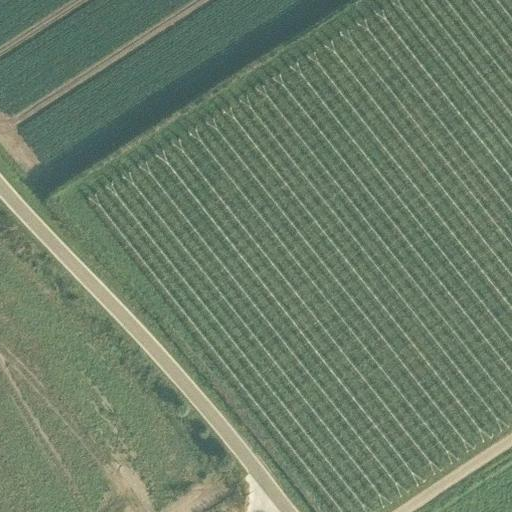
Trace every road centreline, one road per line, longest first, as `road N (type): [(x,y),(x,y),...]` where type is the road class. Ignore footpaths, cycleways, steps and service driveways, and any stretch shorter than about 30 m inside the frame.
road 1 (unclassified): [(281,511),(0,181)]
road 2 (unclassified): [(403,511),(511,444)]
